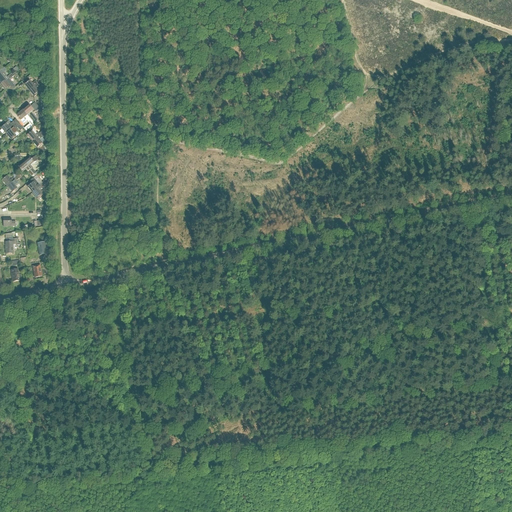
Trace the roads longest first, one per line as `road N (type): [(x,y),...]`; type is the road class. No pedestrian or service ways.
road 1 (tertiary): [(67,285),(511,198)]
road 2 (track): [(127,398),(511,322)]
road 3 (unclassified): [(62,21),(67,285)]
road 4 (track): [(511,40),(454,47),(386,75)]
